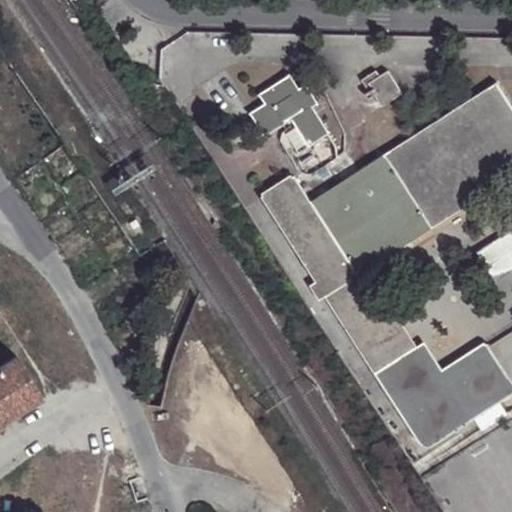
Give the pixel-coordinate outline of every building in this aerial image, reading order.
[(377,97),(384,108),(404,94),(390,72),(382,77),(379,71),(365,81),(372,92),(367,94),(371,99),(377,97)] [(294,122),(311,148),(332,134),(316,108),(321,105),(309,86),(302,90),(293,77),(261,96),(267,104),(253,115),(267,139),(294,122)] [(511,104),(498,84),(312,203),(296,177),(294,179),(293,177),(264,194),(267,197),(263,198),(318,283),(313,286),(322,301),(328,298),(422,443),(424,445),(430,447),(436,446),(511,395),(511,380),(486,344),(445,370),(426,343),(419,347),(394,308),(387,313),(358,275),(511,174),(511,104)] [(480,249),(497,275),(511,265),(511,231),(510,229),(480,249)] [(0,426),(42,400),(16,359),(0,368),(0,426)]
